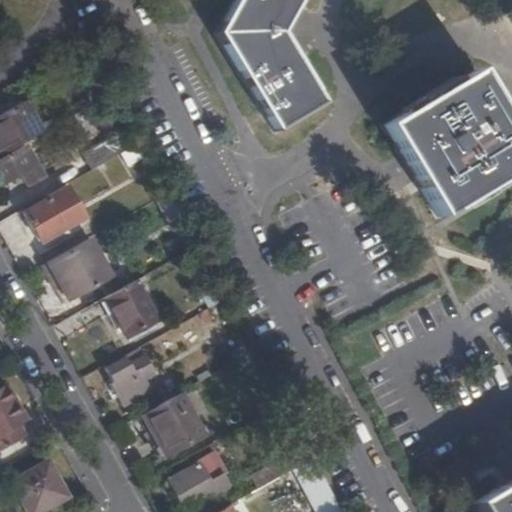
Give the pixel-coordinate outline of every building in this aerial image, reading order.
[(277,34),(295,0),(233,0),(214,34),(273,132),(319,104),(290,55),(277,34)] [(404,0),(420,33),(470,10),(464,0),(404,0)] [(118,89),(100,55),(85,63),(103,97),(118,89)] [(511,135),(473,71),(381,126),(436,218),(511,171),(511,135)] [(0,114),(0,154),(39,133),(22,102),(0,114)] [(144,139),(137,125),(83,155),(90,170),(144,139)] [(0,184),(19,174),(25,185),(39,177),(22,147),(0,158),(0,184)] [(86,216),(67,183),(43,197),(44,199),(21,213),(39,243),(86,216)] [(111,279),(88,238),(44,262),(59,288),(53,291),(61,306),(111,279)] [(59,288),(44,262),(39,265),(53,291),(59,288)] [(155,320),(133,281),(101,299),(115,323),(123,338),(155,320)] [(110,326),(115,323),(101,299),(96,302),(110,326)] [(150,377),(135,348),(119,357),(121,361),(103,371),(110,385),(108,386),(120,408),(147,392),(142,382),(150,377)] [(0,455),(7,452),(0,438),(0,433),(21,422),(2,387),(0,388),(0,455)] [(201,434),(178,393),(139,416),(163,456),(201,434)] [(311,459),(303,444),(280,458),(288,472),(311,459)] [(194,466),(167,481),(183,510),(224,488),(217,476),(222,473),(211,453),(192,463),(194,466)] [(248,477),(255,490),(288,472),(280,458),(248,477)] [(25,511),(40,511),(65,498),(45,462),(9,483),(25,511)] [(473,511),(511,511),(511,479),(470,505),(473,511)]
